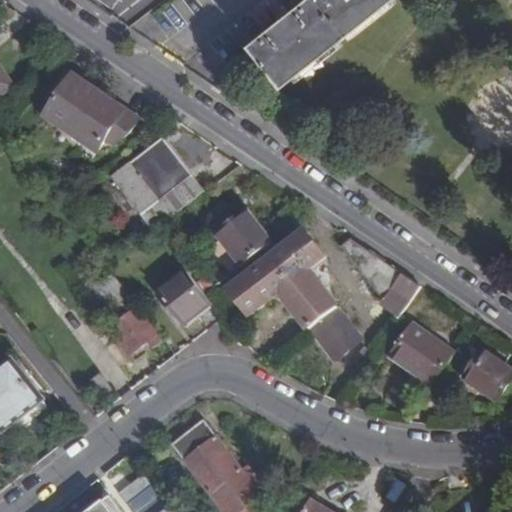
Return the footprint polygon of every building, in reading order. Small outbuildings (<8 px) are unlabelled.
[(304,0),(253,40),(285,82),(389,0),(304,0)] [(0,72),(0,94),(10,87),(0,72)] [(72,73),(43,114),(94,149),(105,135),(112,141),(128,130),(138,117),(72,73)] [(159,233),(211,191),(167,137),(115,178),(159,233)] [(251,207),(220,237),(251,270),(283,240),(251,207)] [(233,288),(258,323),(291,300),(339,366),(373,342),(325,275),(343,262),(319,227),(233,288)] [(106,267),(104,265),(79,286),(96,306),(109,297),(121,312),(134,302),(106,267)] [(385,303),(412,323),(434,294),(407,274),(385,303)] [(209,301),(204,294),(188,275),(161,296),(181,322),(209,301)] [(209,301),(181,322),(186,328),(214,307),(209,301)] [(137,309),(109,330),(130,356),(148,341),(152,345),(161,338),(137,309)] [(417,322),(393,359),(449,394),(459,378),(505,407),(511,396),(511,362),(479,341),(470,356),(417,322)] [(15,361),(0,372),(0,424),(5,431),(45,401),(15,361)] [(205,419),(172,443),(224,511),(237,511),(261,494),(252,481),(255,478),(247,467),(243,470),(205,419)] [(333,511),(309,496),(300,511),(333,511)] [(511,511),(500,499),(485,511),(511,511)]
